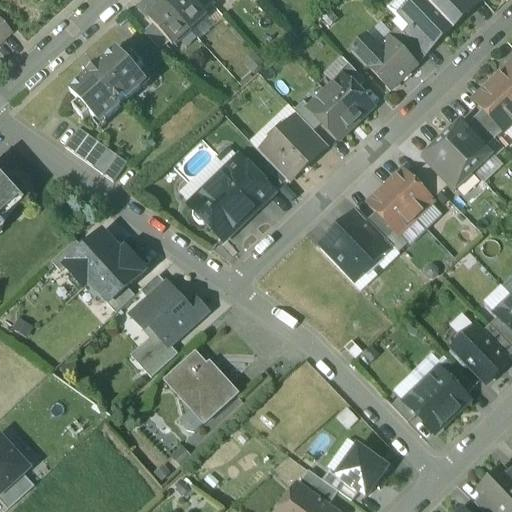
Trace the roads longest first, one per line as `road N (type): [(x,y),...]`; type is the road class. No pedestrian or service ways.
road 1 (residential): [(511,15),(231,283)]
road 2 (residential): [(231,283),(308,342),(442,478)]
road 3 (residential): [(0,118),(231,283)]
road 4 (residential): [(0,96),(107,0)]
